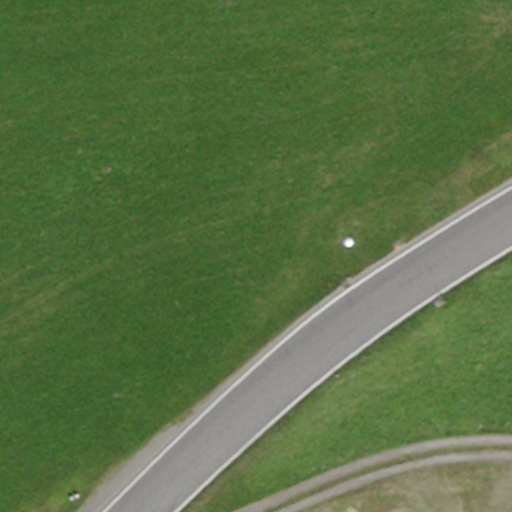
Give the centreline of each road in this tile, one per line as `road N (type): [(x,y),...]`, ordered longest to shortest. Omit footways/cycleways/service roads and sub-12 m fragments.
road 1 (tertiary): [(143,511),(317,348),(511,218)]
road 2 (track): [(277,511),(409,459),(511,449)]
